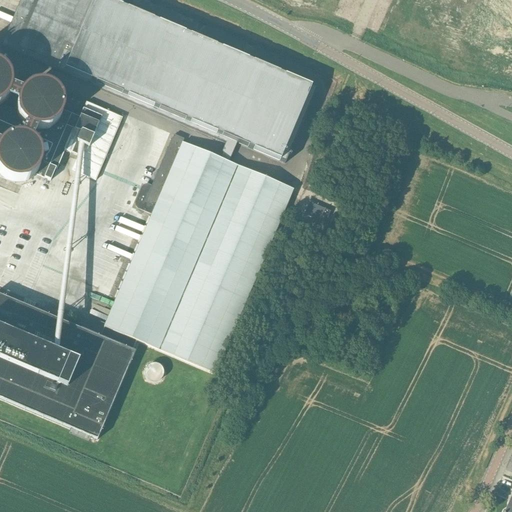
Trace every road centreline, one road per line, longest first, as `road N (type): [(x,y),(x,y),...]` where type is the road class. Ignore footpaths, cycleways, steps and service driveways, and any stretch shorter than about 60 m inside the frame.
road 1 (tertiary): [(511,154),(297,33)]
road 2 (residential): [(511,118),(329,35),(297,33)]
